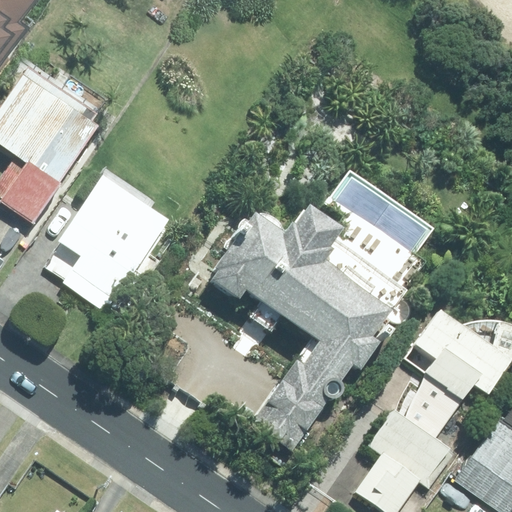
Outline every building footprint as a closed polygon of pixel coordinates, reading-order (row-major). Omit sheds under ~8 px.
[(17,21),(31,0),(0,0),(0,61),(25,27),(17,21)] [(0,210),(30,230),(93,134),(86,129),(90,123),(21,77),(0,108),(0,153),(20,167),(17,172),(7,166),(0,177),(0,210)] [(61,283),(58,288),(106,318),(166,224),(98,181),(56,247),(57,248),(42,271),(61,283)] [(326,238),(297,217),(285,235),(281,233),(275,243),(245,223),(244,225),(241,222),(239,223),(238,224),(236,226),(236,227),(236,229),(240,232),(238,234),(235,232),(230,240),(233,242),(232,244),(228,241),(226,242),(224,243),(224,245),(223,248),(226,251),(225,254),(212,271),(216,273),(210,282),(232,298),(238,289),(256,302),(260,304),(256,308),(250,318),(254,321),(267,330),(277,316),(317,343),(298,371),(292,367),(253,424),(289,448),(322,399),(324,399),(328,397),(331,392),(333,389),(332,385),(346,364),(354,368),(375,338),(378,340),(382,335),(379,333),(394,311),(390,308),(399,294),(323,241),(326,238)] [(422,379),(443,395),(442,397),(457,408),(467,393),(482,404),(483,403),(486,405),(498,388),(495,385),(498,379),(503,382),(511,370),(511,336),(493,330),(473,328),(457,330),(454,334),(433,319),(409,352),(430,368),(422,379)] [(452,485),(491,511),(509,511),(511,509),(511,411),(499,430),(493,426),(452,485)] [(363,450),(379,461),(354,497),(374,511),(398,511),(417,486),(426,493),(450,460),(388,416),(363,450)]
